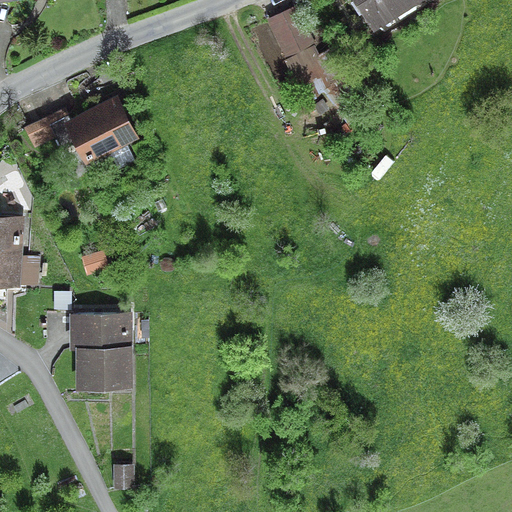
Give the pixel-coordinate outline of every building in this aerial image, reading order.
[(348,0),(373,38),(432,0),(348,0)] [(299,6),(260,24),(291,91),(330,73),(299,6)] [(57,126),(76,168),(135,142),(116,99),(57,126)] [(20,214),(0,213),(0,282),(34,284),(35,249),(19,248),(20,214)] [(132,388),(133,316),(80,314),(78,387),(132,388)] [(130,487),(130,467),(114,467),(115,487),(130,487)]
